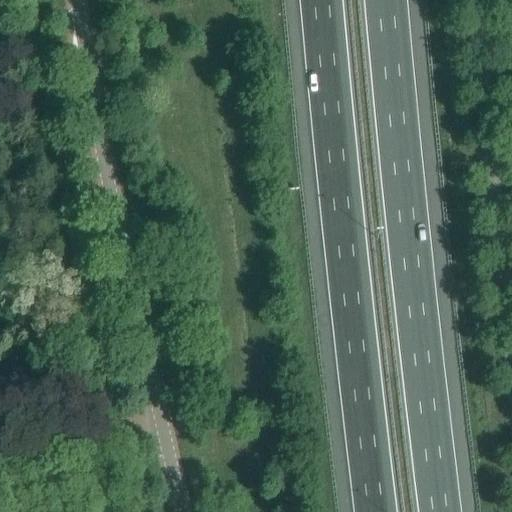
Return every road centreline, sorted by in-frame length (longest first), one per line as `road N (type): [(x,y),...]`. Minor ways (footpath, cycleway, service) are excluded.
road 1 (tertiary): [(181,511),(77,0)]
road 2 (motorway): [(440,511),(385,0)]
road 3 (motorway): [(323,0),(374,511)]
road 4 (unclassified): [(511,328),(480,0)]
